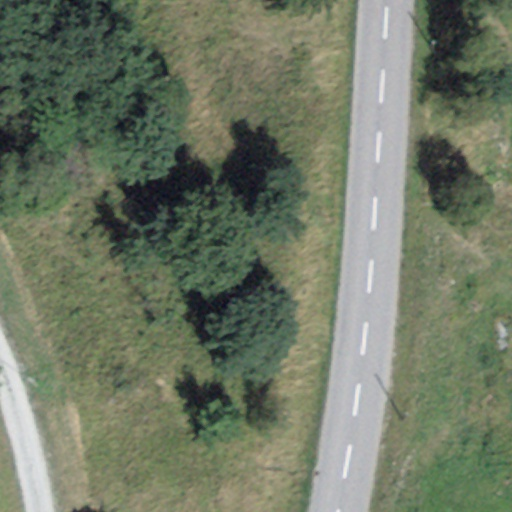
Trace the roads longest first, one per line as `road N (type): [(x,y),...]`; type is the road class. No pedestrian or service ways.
road 1 (tertiary): [(337,511),(364,330),(387,0)]
road 2 (track): [(40,511),(0,362)]
